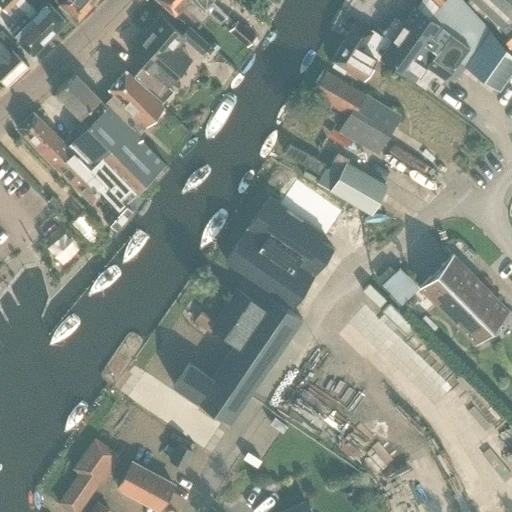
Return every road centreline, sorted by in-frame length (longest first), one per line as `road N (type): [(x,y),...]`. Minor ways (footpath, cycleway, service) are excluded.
road 1 (residential): [(192,511),(248,414),(350,273),(455,194),(511,245)]
road 2 (unknown): [(330,300),(445,416)]
road 3 (tertiary): [(0,111),(113,0)]
